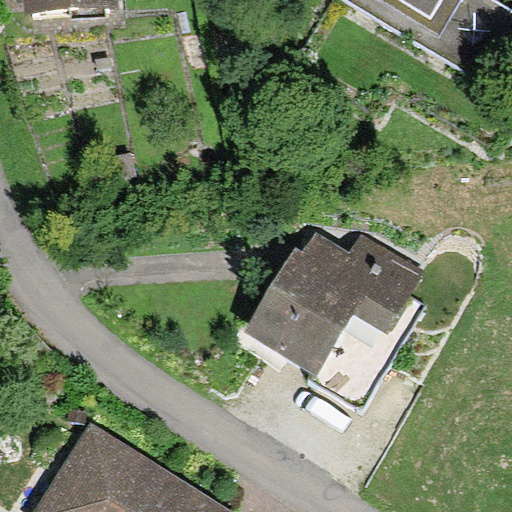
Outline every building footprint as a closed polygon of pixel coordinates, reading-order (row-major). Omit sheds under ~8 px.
[(119,0),(22,0),(24,20),(121,14),(119,0)] [(348,0),(374,15),(484,81),(511,34),(511,13),(489,0),(348,0)] [(130,154),(88,162),(93,184),(134,176),(130,154)] [(363,235),(351,254),(316,233),(304,252),(295,247),(276,279),(244,331),(310,371),(306,379),(362,413),(429,303),(413,294),(426,273),(363,235)] [(239,511),(159,463),(95,423),(40,511),(239,511)]
